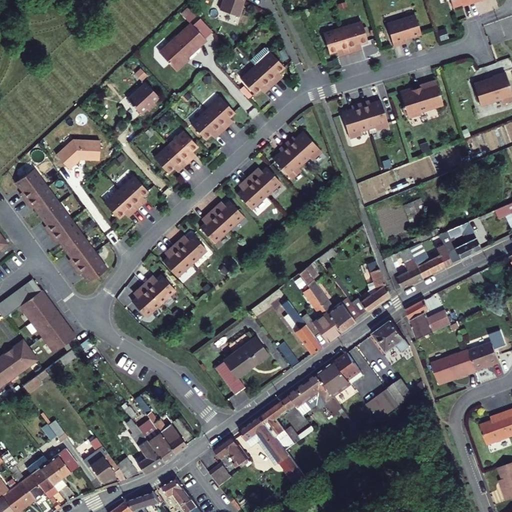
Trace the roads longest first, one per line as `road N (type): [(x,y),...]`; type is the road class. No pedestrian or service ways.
road 1 (residential): [(89,322),(143,243),(301,99),(492,38)]
road 2 (tertiary): [(222,431),(403,298),(511,243)]
road 3 (residential): [(222,431),(170,374),(89,322)]
road 4 (residential): [(511,380),(467,398),(456,414),(486,511)]
road 5 (tertiary): [(80,511),(167,471),(222,431)]
